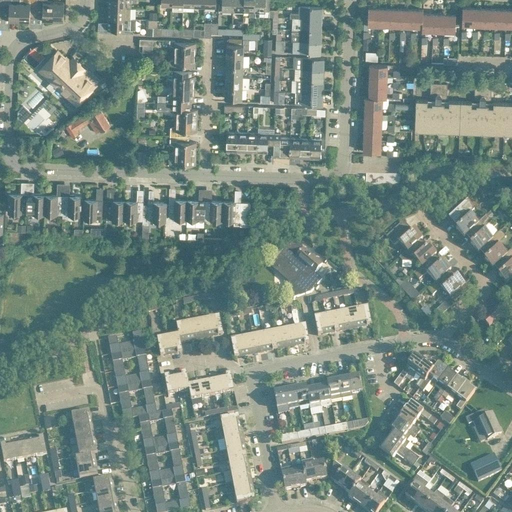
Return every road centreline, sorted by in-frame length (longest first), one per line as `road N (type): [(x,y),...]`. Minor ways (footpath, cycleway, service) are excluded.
road 1 (residential): [(350,0),(339,169),(328,178),(203,175)]
road 2 (residential): [(203,175),(22,168),(7,144),(8,84)]
road 3 (residential): [(443,341),(404,341),(251,373)]
road 4 (residential): [(443,341),(483,296),(483,282),(421,214)]
road 5 (residential): [(136,511),(107,400),(101,386),(90,384)]
road 6 (residential): [(251,373),(276,511)]
road 7 (residential): [(203,175),(207,39)]
road 8 (residential): [(8,84),(12,53),(22,42),(71,28),(85,0)]
